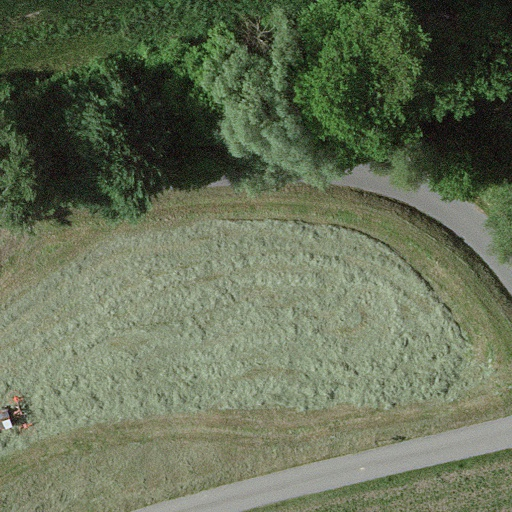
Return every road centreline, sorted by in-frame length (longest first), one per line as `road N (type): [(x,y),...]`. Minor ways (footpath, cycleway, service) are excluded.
road 1 (unclassified): [(511,271),(482,232),(375,174),(261,166),(0,194)]
road 2 (unclassified): [(511,435),(198,511)]
